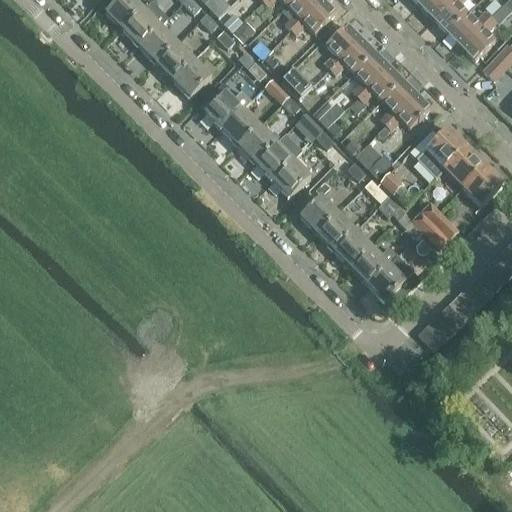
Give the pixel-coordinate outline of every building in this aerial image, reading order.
[(121,0),(105,16),(122,34),(143,13),(129,0),(121,0)] [(216,0),(212,0),(204,8),(215,18),(225,9),(216,0)] [(278,1),(286,10),(296,0),(268,0),(262,6),(268,12),(278,1)] [(284,28),(290,34),(321,4),(316,0),(296,0),(286,10),(295,18),(284,28)] [(409,0),(419,9),(427,0),(409,0)] [(427,0),(419,9),(432,23),(455,0),(427,0)] [(455,0),(432,23),(446,37),(467,17),(458,9),(467,0),(455,0)] [(182,8),(194,19),(200,12),(189,1),(182,8)] [(321,4),(290,34),(295,39),(306,29),(314,38),(335,18),(321,4)] [(122,34),(139,51),(160,30),(167,23),(150,6),(143,13),(122,34)] [(446,37),(460,51),(505,7),(504,7),(499,12),(494,7),(475,26),(467,17),(446,37)] [(505,7),(460,51),(474,66),(494,46),(486,37),(496,27),(499,29),(511,15),(511,14),(505,7)] [(236,14),(222,27),(232,37),(245,24),(236,14)] [(199,25),(210,36),(217,29),(206,18),(199,25)] [(245,24),(232,37),(242,47),(255,34),(245,24)] [(139,51),(156,68),(177,47),(160,30),(139,51)] [(324,68),(329,74),(359,44),(345,30),(325,50),(334,58),(324,68)] [(216,42),(227,53),(234,46),(223,35),(216,42)] [(255,41),(247,49),(261,63),(270,55),(255,41)] [(345,69),(353,78),(373,58),(359,44),(329,74),(335,80),(345,69)] [(156,68),(173,85),(194,65),(177,47),(156,68)] [(511,52),(508,49),(496,62),(506,72),(511,65),(511,52)] [(352,96),(357,102),(387,72),(373,58),(353,78),(362,86),(352,96)] [(506,72),(496,62),(483,75),(493,85),(506,72)] [(194,65),(173,85),(190,102),(211,82),(209,80),(214,75),(208,69),(203,74),(194,65)] [(248,74),(259,85),(266,78),(255,67),(248,74)] [(373,97),(381,105),(401,85),(387,72),(357,102),(363,107),(373,97)] [(289,101),(283,95),(272,84),(265,91),(282,108),(289,101)] [(379,124),(385,129),(415,99),(401,85),(381,105),(389,114),(379,124)] [(241,95),(233,104),(226,97),(229,93),(223,87),(210,101),(215,106),(204,117),(222,134),(242,113),(251,105),(241,95)] [(415,99),(385,129),(390,135),(401,125),(409,134),(429,114),(415,99)] [(282,108),(293,119),(300,112),(289,101),(282,108)] [(222,134),(238,151),(259,130),(242,113),(222,134)] [(299,125),(310,136),(317,129),(306,118),(299,125)] [(238,151),(255,168),(276,147),(259,130),(238,151)] [(435,182),(444,174),(467,151),(448,132),(417,163),(435,182)] [(316,142),(338,165),(345,158),(322,135),(316,142)] [(255,168),(273,185),(293,165),(276,147),(255,168)] [(369,148),(355,161),(367,174),(381,160),(369,148)] [(444,174),(462,192),(485,170),(467,151),(444,174)] [(380,186),(389,194),(410,173),(401,164),(380,186)] [(293,165),(273,185),(290,202),(310,182),(293,165)] [(347,174),(358,185),(365,178),(354,167),(347,174)] [(485,170),(462,192),(481,211),(504,188),(485,170)] [(364,191),(375,202),(382,195),(371,184),(364,191)] [(300,221),(317,238),(337,217),(320,200),(300,221)] [(381,208),(392,219),(399,212),(388,201),(381,208)] [(429,207),(420,216),(449,245),(458,235),(429,207)] [(449,245),(420,216),(411,225),(440,254),(449,245)] [(317,238),(334,255),(354,235),(337,217),(317,238)] [(398,225),(409,236),(415,242),(422,235),(405,218),(398,225)] [(334,255),(351,272),(371,252),(354,235),(334,255)] [(351,272),(368,289),(388,269),(387,268),(396,259),(389,251),(380,260),(371,252),(351,272)] [(511,260),(504,253),(497,261),(511,276),(511,260)] [(388,269),(368,289),(385,307),(393,298),(400,305),(421,285),(397,260),(388,269)] [(511,276),(497,261),(489,269),(505,285),(511,277),(511,276)] [(489,269),(481,276),(497,292),(505,285),(489,269)] [(481,276),(473,284),(489,300),(497,292),(481,276)] [(473,284),(465,292),(481,308),(489,300),(473,284)] [(465,292),(457,300),(473,316),(481,308),(465,292)] [(457,300),(449,308),(465,324),(473,316),(457,300)] [(449,308),(441,316),(457,332),(465,324),(449,308)] [(441,316),(433,324),(449,340),(457,332),(441,316)] [(433,324),(425,332),(441,348),(449,340),(433,324)] [(441,348),(425,332),(417,339),(433,356),(441,348)]
